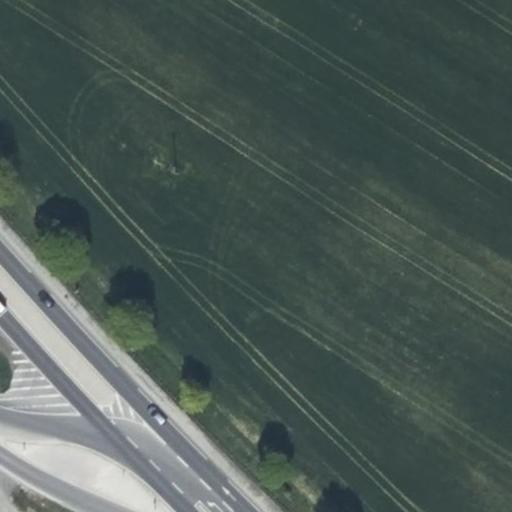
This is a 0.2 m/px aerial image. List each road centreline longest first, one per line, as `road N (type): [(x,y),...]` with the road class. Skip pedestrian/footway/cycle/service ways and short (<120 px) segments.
road 1 (primary): [(244,511),(0,252)]
road 2 (primary): [(0,307),(123,445)]
road 3 (tertiary): [(123,445),(0,425)]
